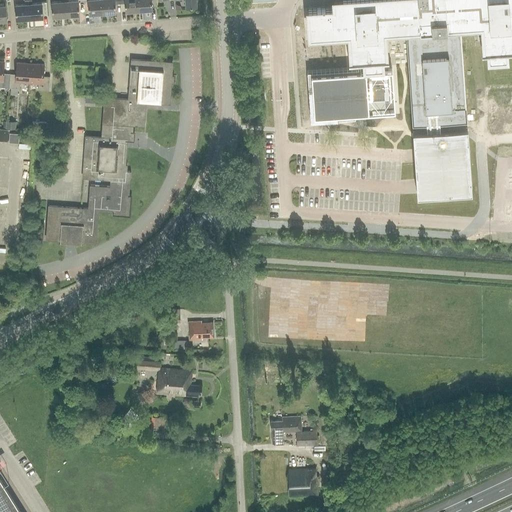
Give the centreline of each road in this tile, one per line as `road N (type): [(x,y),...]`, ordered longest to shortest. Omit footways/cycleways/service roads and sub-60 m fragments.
road 1 (residential): [(242,511),(227,272),(184,226)]
road 2 (residential): [(0,38),(224,22)]
road 3 (tertiary): [(0,338),(144,264),(184,226)]
road 4 (tertiary): [(184,226),(223,145),(224,22)]
